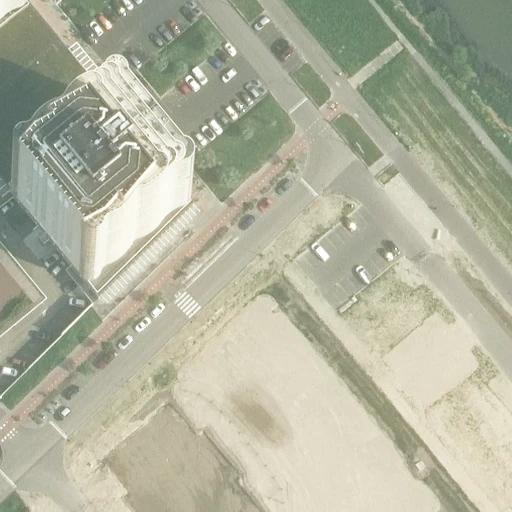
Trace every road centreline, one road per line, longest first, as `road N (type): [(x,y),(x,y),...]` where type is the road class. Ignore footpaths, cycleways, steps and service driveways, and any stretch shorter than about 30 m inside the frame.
road 1 (tertiary): [(0,486),(338,157)]
road 2 (tertiary): [(209,0),(338,157)]
road 3 (residential): [(511,364),(417,249)]
road 4 (residential): [(338,157),(417,249)]
